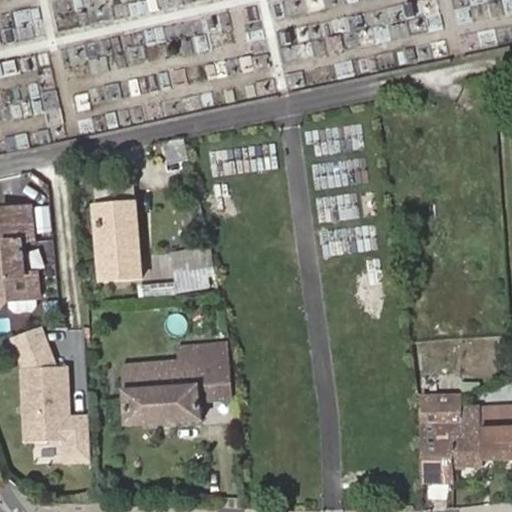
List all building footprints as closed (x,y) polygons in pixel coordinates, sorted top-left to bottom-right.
[(16,10),(17,22),(38,22),(38,9),(16,10)] [(170,163),(191,157),(185,136),(164,143),(170,163)] [(141,277),(136,204),(93,207),(100,281),(141,277)] [(14,244),(22,243),(31,242),(27,208),(0,210),(0,306),(1,307),(7,299),(33,297),(36,296),(34,274),(25,275),(18,275),(14,244)] [(25,275),(22,243),(14,244),(18,275),(25,275)] [(212,270),(207,249),(173,255),(176,275),(207,271),(212,270)] [(210,288),(207,271),(176,275),(179,293),(210,288)] [(442,294),(406,295),(408,336),(443,334),(442,294)] [(33,297),(7,299),(7,306),(13,311),(29,310),(33,304),(33,297)] [(506,326),(467,326),(467,346),(506,345),(506,326)] [(42,327),(17,336),(28,368),(57,367),(42,327)] [(200,404),(233,402),(234,361),(229,344),(178,348),(179,361),(123,368),(127,426),(200,422),(200,404)] [(28,368),(24,368),(27,442),(66,441),(71,440),(70,418),(68,367),(57,367),(28,368)] [(458,398),(418,399),(419,417),(421,442),(423,483),(454,483),(453,468),(452,432),(458,431),(458,406),(458,398)] [(464,406),(458,406),(458,431),(452,432),(453,468),(481,467),(482,460),(511,459),(511,405),(481,407),(481,405),(464,406)] [(90,417),(70,418),(71,440),(66,441),(67,461),(92,460),(90,417)] [(33,443),(33,462),(64,462),(64,443),(33,443)]
